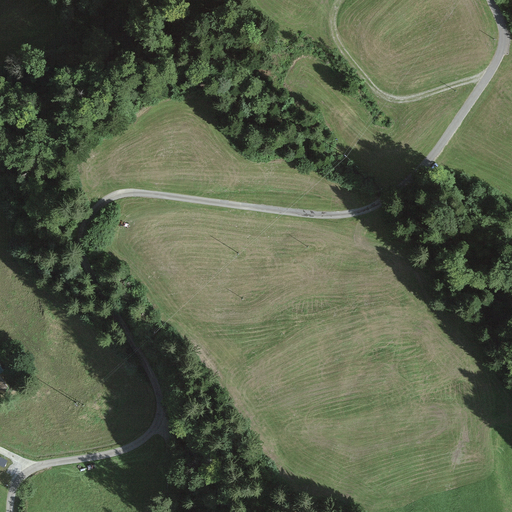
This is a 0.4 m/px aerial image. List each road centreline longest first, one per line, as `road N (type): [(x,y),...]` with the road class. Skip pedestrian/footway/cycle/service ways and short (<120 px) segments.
road 1 (track): [(492,0),(503,37),(488,75),(421,169),(378,203),(323,214),(126,192),(99,205),(84,228),(82,255),(151,373),(159,420),(125,449),(28,471),(17,480),(10,511)]
road 2 (track): [(488,75),(391,98),(341,47),(333,22),(339,0)]
